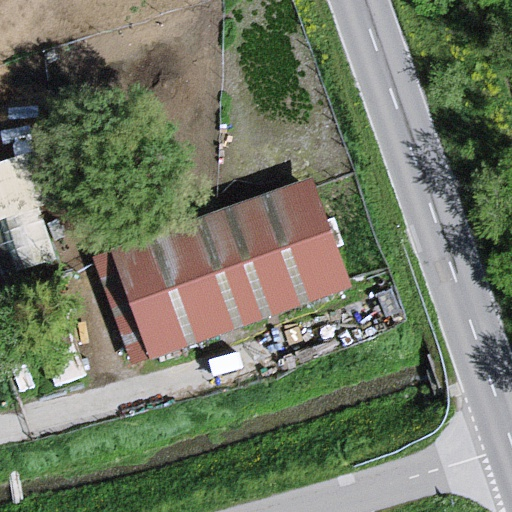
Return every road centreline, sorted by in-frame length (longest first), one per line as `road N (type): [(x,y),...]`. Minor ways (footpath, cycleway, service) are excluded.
road 1 (tertiary): [(511,442),(359,0)]
road 2 (unclassified): [(511,447),(281,511)]
